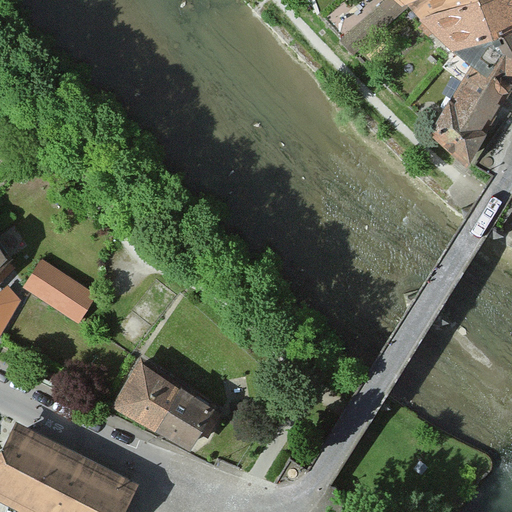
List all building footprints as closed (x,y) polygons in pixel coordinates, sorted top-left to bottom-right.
[(388,0),(351,39),(364,52),(409,3),(417,0),(388,0)] [(474,0),(417,0),(409,3),(424,19),(474,0)] [(511,33),(511,0),(474,0),(424,19),(420,25),(431,35),(435,30),(458,51),(511,33)] [(511,33),(458,51),(444,68),(462,81),(469,72),(482,80),(486,75),(511,89),(511,87),(511,33)] [(464,157),(511,89),(486,75),(482,80),(469,72),(462,81),(432,125),(464,157)] [(0,270),(18,253),(0,234),(0,270)] [(97,287),(39,253),(20,285),(77,319),(97,287)] [(0,333),(21,296),(0,273),(0,333)] [(118,405),(194,447),(219,401),(144,360),(118,405)] [(0,453),(0,491),(41,511),(122,511),(141,475),(19,415),(0,453)] [(420,459),(414,466),(421,471),(427,464),(420,459)]
